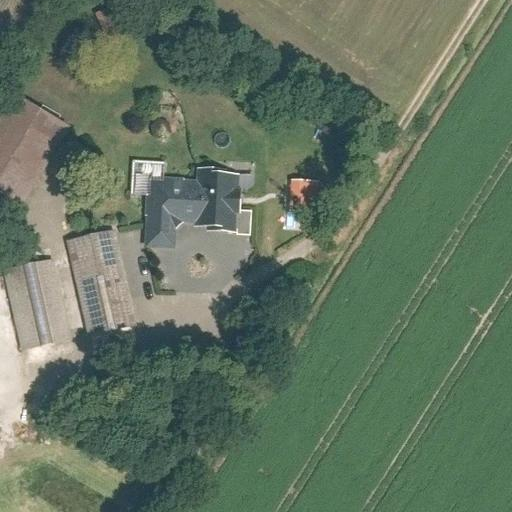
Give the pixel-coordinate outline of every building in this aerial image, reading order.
[(94,19),(106,50),(132,40),(120,9),(94,19)] [(67,130),(14,99),(0,122),(0,193),(21,207),(67,130)] [(165,167),(134,166),(133,197),(149,198),(147,246),(173,248),(174,228),(180,222),(200,223),(200,227),(212,227),(211,232),(238,233),(238,237),(251,238),(252,214),(238,213),(239,195),(235,194),(236,180),(222,179),(223,175),(201,174),(200,186),(183,185),(181,183),(166,183),(164,184),(165,167)] [(70,246),(91,338),(135,328),(114,236),(70,246)] [(6,275),(23,352),(70,342),(53,265),(6,275)]
